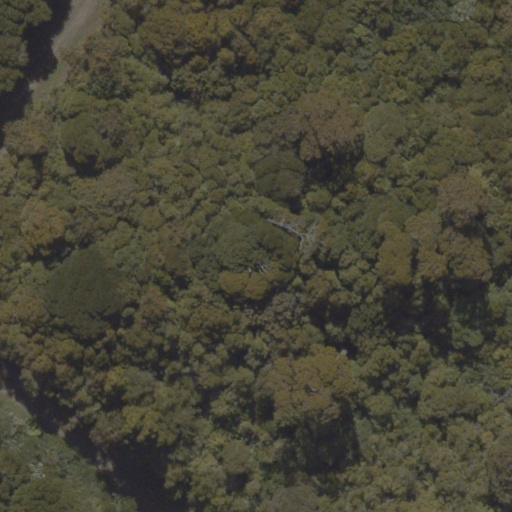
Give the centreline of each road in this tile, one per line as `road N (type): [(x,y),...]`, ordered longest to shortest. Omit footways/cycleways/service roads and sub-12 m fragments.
road 1 (unclassified): [(0,368),(152,511)]
road 2 (unclassified): [(74,0),(0,113)]
